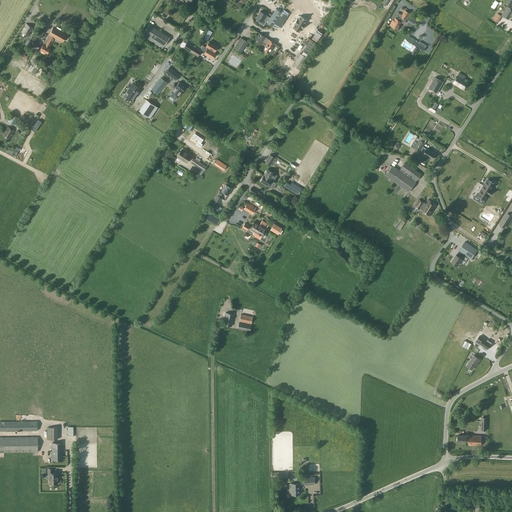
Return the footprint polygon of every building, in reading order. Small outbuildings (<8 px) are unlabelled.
[(511,15),(511,9),(508,7),(506,10),(505,9),(504,11),(505,12),(503,15),(508,19),(511,15)] [(270,18),(268,22),(272,25),(281,12),(276,9),(270,18)] [(406,19),(410,14),(405,10),(402,16),(400,18),(398,18),(398,19),(396,18),(394,20),(393,20),(390,25),(398,29),(402,23),(405,18),(406,19)] [(260,11),(256,18),(257,19),(256,21),(260,24),(264,26),(266,22),(266,21),(268,22),(270,18),(266,15),(260,11)] [(416,24),(419,19),(411,14),(408,19),(416,24)] [(295,24),(292,28),(299,32),(302,28),(302,29),(305,25),(304,24),(307,20),(300,16),(298,20),(297,19),(294,23),(295,24)] [(28,36),(33,28),(26,24),(22,32),(28,36)] [(169,38),(149,25),(143,33),(164,46),(169,38)] [(66,35),(61,32),(53,27),(49,34),(51,35),(45,46),(43,45),(40,50),(47,54),(50,49),(48,48),(55,37),(62,42),(66,35)] [(259,33),(254,41),(263,47),(262,49),(270,54),(271,51),(274,54),(279,46),(276,44),(268,39),(266,38),(259,33)] [(27,46),(34,36),(31,34),(28,39),(27,38),(24,44),(27,46)] [(426,47),(410,36),(407,40),(415,45),(424,51),(426,47)] [(241,52),(247,42),(241,38),(234,48),(241,52)] [(307,45),(303,50),(308,54),(316,43),(311,40),(307,45)] [(29,46),(31,47),(37,50),(40,46),(32,41),(29,46)] [(214,52),(217,47),(209,42),(206,47),(214,52)] [(195,55),(198,50),(187,43),(183,48),(195,55)] [(215,53),(207,48),(203,46),(201,49),(204,51),(203,54),(211,59),(215,53)] [(154,71),(159,66),(144,52),(141,55),(152,65),(150,68),(154,71)] [(300,54),(293,65),(299,70),(307,58),(300,54)] [(35,67),(32,73),(35,74),(35,73),(42,77),(45,73),(41,71),(42,69),(36,66),(35,67)] [(169,67),(166,72),(174,79),(178,74),(169,67)] [(471,80),(459,73),(453,83),(464,91),(471,80)] [(437,93),(443,82),(435,77),(429,88),(437,93)] [(186,86),(180,81),(177,85),(175,84),(173,86),(175,88),(171,92),(178,98),(182,93),(181,92),(182,91),(183,90),(184,89),(184,88),(186,86)] [(129,87),(126,91),(129,93),(127,96),(132,100),(139,90),(137,88),(139,86),(133,83),(130,88),(129,87)] [(115,96),(132,107),(135,102),(118,91),(115,96)] [(157,101),(159,98),(153,93),(150,97),(157,101)] [(140,111),(150,118),(157,107),(147,100),(140,111)] [(14,125),(18,118),(12,114),(8,122),(14,125)] [(36,114),(29,124),(32,126),(39,116),(36,114)] [(426,121),(434,125),(429,136),(440,142),(447,128),(428,118),(426,121)] [(9,140),(15,131),(7,127),(2,135),(9,140)] [(194,133),(188,141),(202,150),(208,142),(194,133)] [(435,154),(427,149),(423,146),(425,143),(416,138),(411,146),(420,151),(421,150),(425,153),(424,154),(432,159),(435,154)] [(218,145),(211,156),(214,158),(221,147),(218,145)] [(18,152),(8,148),(6,152),(16,156),(18,152)] [(186,162),(191,156),(181,150),(177,156),(186,162)] [(209,161),(211,156),(201,150),(198,155),(209,161)] [(224,170),(226,166),(217,160),(214,164),(224,170)] [(416,183),(421,175),(405,163),(399,171),(416,183)] [(205,165),(197,177),(201,180),(209,167),(205,165)] [(409,192),(416,183),(399,171),(393,166),(386,175),(409,192)] [(270,179),(274,173),(267,169),(263,175),(260,181),(267,185),(270,187),(274,182),(271,180),(270,179)] [(495,184),(487,179),(477,196),(485,201),(489,195),(490,196),(493,191),(492,190),(495,184)] [(286,183),(283,187),(298,195),(302,189),(291,183),(290,185),(286,183)] [(226,184),(221,192),(228,195),(232,188),(226,184)] [(402,189),(398,195),(403,199),(407,193),(402,189)] [(222,199),(217,196),(211,205),(216,208),(222,199)] [(428,200),(426,204),(425,203),(424,204),(423,204),(424,202),(419,199),(415,206),(430,215),(437,205),(428,200)] [(252,214),(255,208),(248,203),(244,209),(252,214)] [(475,212),(478,207),(472,204),(470,210),(475,212)] [(468,211),(460,225),(462,226),(463,225),(466,227),(473,214),(468,211)] [(507,213),(500,225),(504,228),(511,216),(507,213)] [(397,225),(395,227),(400,230),(405,222),(401,219),(400,220),(397,225)] [(255,222),(250,230),(254,233),(253,235),(255,237),(259,240),(260,237),(261,238),(262,237),(263,238),(266,234),(264,233),(267,229),(266,229),(269,225),(262,220),(259,224),(255,222)] [(275,224),(271,230),(277,234),(281,228),(275,224)] [(464,242),(459,250),(462,252),(465,254),(469,257),(474,250),(464,242)] [(457,265),(465,254),(462,252),(459,256),(456,254),(452,261),(457,265)] [(232,326),(234,314),(225,313),(223,324),(232,326)] [(251,323),(252,317),(241,315),(240,321),(251,323)] [(250,331),(251,325),(239,323),(238,328),(250,331)] [(479,336),(475,342),(479,345),(480,344),(483,346),(482,347),(486,350),(487,349),(491,344),(491,342),(487,340),(486,341),(479,336)] [(477,364),(480,359),(474,355),(467,366),(472,369),(476,363),(477,364)] [(0,430),(37,430),(37,422),(0,421),(0,430)] [(48,439),(57,439),(57,428),(48,428),(48,439)] [(468,435),(468,436),(468,445),(481,445),(481,435),(468,435)] [(0,451),(37,451),(37,437),(0,438),(0,451)] [(52,460),(62,460),(62,443),(52,443),(52,460)] [(59,479),(59,473),(53,473),(53,468),(48,468),(48,475),(49,475),(49,484),(57,484),(58,479),(59,479)] [(288,485),(288,482),(284,482),(284,488),(290,488),(291,494),(300,494),(300,483),(290,484),(288,485)]
